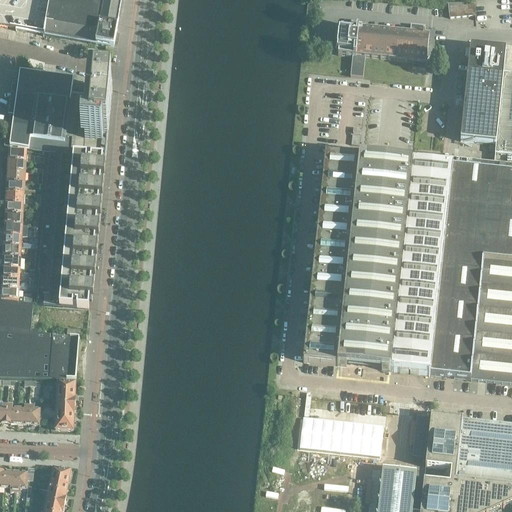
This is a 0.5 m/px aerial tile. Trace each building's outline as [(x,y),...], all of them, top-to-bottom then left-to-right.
[(0,0),(0,31),(117,53),(125,0),(0,0)] [(428,56),(428,46),(429,43),(429,38),(424,38),(424,36),(423,36),(425,28),(411,26),(410,36),(341,29),(341,31),(339,31),(339,35),(338,35),(337,49),(337,53),(338,53),(338,55),(353,57),(350,77),(363,78),(365,58),(413,63),(412,70),(425,71),(426,65),(427,65),(427,59),(428,56)] [(461,142),(496,145),(504,75),(506,52),(497,51),(497,48),(486,47),(486,50),(470,48),(461,142)] [(73,80),(20,72),(10,148),(47,154),(71,155),(72,140),(66,140),(71,104),(70,104),(72,94),(71,94),(73,80)] [(511,75),(504,75),(496,145),(511,146),(511,75)] [(81,95),(72,94),(70,104),(71,104),(66,140),(72,140),(71,155),(71,157),(73,157),(83,158),(105,160),(112,91),(100,90),(99,90),(99,87),(90,86),(89,96),(81,95)] [(352,136),(351,145),(359,146),(360,137),(352,136)] [(511,146),(496,145),(494,165),(501,166),(511,166),(511,146)] [(9,159),(9,163),(27,164),(27,156),(27,153),(9,152),(9,154),(8,154),(7,159),(9,159)] [(70,156),(49,154),(38,271),(39,271),(36,307),(59,309),(88,311),(89,311),(90,302),(92,302),(93,294),(70,292),(83,158),(73,157),(71,157),(70,157),(70,156)] [(324,172),(324,173),(357,177),(359,158),(329,155),(329,154),(327,154),(327,155),(326,155),(325,157),(326,157),(326,159),(325,170),(325,172),(324,172)] [(413,164),(390,372),(408,374),(431,376),(453,169),(450,168),(441,167),(442,159),(414,156),(413,164)] [(83,158),(73,157),(59,309),(88,311),(89,311),(90,302),(92,302),(93,294),(98,243),(98,240),(99,232),(105,160),(83,158)] [(341,331),(339,348),(337,366),(390,372),(413,164),(401,163),(359,158),(357,177),(355,194),(353,211),(351,228),(350,245),(348,262),(346,279),(344,297),(342,314),(341,331)] [(471,381),(471,382),(474,356),(476,333),(478,309),(481,285),(484,261),(511,263),(511,166),(501,166),(494,165),(450,160),(450,168),(453,169),(431,376),(471,381)] [(8,171),(8,174),(26,175),(27,164),(9,163),(8,166),(7,166),(7,171),(8,171)] [(322,189),(322,190),(355,194),(357,177),(324,173),(324,174),(324,175),(324,176),(323,187),(323,189),(322,189)] [(7,182),(7,184),(26,185),(26,175),(8,174),(8,177),(6,177),(6,182),(7,182)] [(7,192),(7,195),(25,196),(34,196),(34,192),(25,192),(26,185),(7,184),(7,186),(6,186),(6,192),(7,192)] [(320,206),(320,207),(353,211),(355,194),(322,190),(322,192),(322,193),(321,204),(321,206),(320,206)] [(24,207),(25,196),(7,195),(7,197),(5,197),(5,202),(6,202),(6,206),(24,207)] [(24,207),(6,206),(6,208),(4,208),(4,212),(6,212),(6,216),(24,217),(24,207)] [(318,223),(318,225),(351,228),(353,211),(320,207),(320,209),(320,210),(321,210),(319,221),(319,223),(318,223)] [(5,224),(5,227),(23,228),(24,217),(6,216),(5,219),(4,219),(3,224),(5,224)] [(316,240),(316,242),(350,245),(351,228),(318,225),(318,226),(319,226),(317,238),(317,240),(316,240)] [(5,235),(4,238),(23,239),(23,228),(5,227),(5,230),(3,230),(3,234),(5,235)] [(36,250),(37,240),(33,239),(30,239),(29,246),(22,245),(23,239),(4,238),(4,240),(3,240),(2,245),(4,245),(4,248),(22,250),(22,249),(36,250)] [(314,257),(314,259),(348,262),(350,245),(316,242),(316,243),(317,243),(315,257),(314,257)] [(3,255),(3,259),(21,260),(22,250),(4,248),(4,251),(2,250),(2,255),(3,255)] [(3,266),(3,270),(21,271),(21,260),(3,259),(3,262),(1,262),(1,266),(3,266)] [(313,274),(312,276),(346,279),(348,262),(314,259),(314,260),(315,260),(315,262),(314,273),(313,274)] [(511,263),(484,261),(481,285),(511,288),(511,263)] [(2,276),(2,281),(20,282),(21,271),(3,270),(3,272),(1,272),(1,276),(2,276)] [(311,291),(311,293),(344,297),(346,279),(312,276),(312,277),(313,277),(313,279),(312,290),(311,292),(311,291)] [(2,287),(1,291),(20,293),(20,282),(2,281),(2,283),(0,283),(0,287),(2,287)] [(511,312),(511,288),(481,285),(478,309),(511,312)] [(32,300),(19,299),(20,293),(1,291),(1,294),(0,293),(0,297),(1,298),(1,302),(19,303),(19,304),(32,306),(32,300)] [(309,309),(309,310),(342,314),(344,297),(311,293),(310,294),(311,294),(311,296),(310,307),(310,309),(309,309)] [(0,301),(0,380),(76,382),(80,339),(39,335),(42,308),(33,306),(32,306),(0,301)] [(511,337),(511,312),(478,309),(476,333),(511,337)] [(307,326),(307,327),(341,331),(342,314),(309,310),(309,311),(309,313),(308,324),(308,326),(307,326)] [(305,343),(305,344),(339,348),(341,331),(307,327),(307,328),(307,329),(307,330),(306,341),(306,343),(305,343)] [(68,330),(67,338),(77,339),(79,339),(80,332),(68,330)] [(511,337),(476,333),(474,356),(511,360),(511,337)] [(303,360),(303,363),(304,363),(304,362),(337,366),(339,348),(305,344),(305,346),(306,346),(305,347),(306,347),(304,358),(304,360),(303,360)] [(511,360),(474,356),(471,382),(471,381),(511,385),(511,360)] [(57,382),(56,396),(75,398),(76,384),(74,384),(74,383),(57,382)] [(56,396),(56,409),(75,409),(75,398),(56,396)] [(8,405),(7,426),(18,426),(19,409),(12,409),(13,405),(8,405)] [(19,409),(18,426),(29,427),(30,406),(26,406),(23,406),(23,410),(19,409)] [(30,406),(29,427),(40,427),(40,426),(40,423),(40,419),(41,415),(41,410),(34,410),(34,406),(30,406)] [(56,409),(55,420),(74,421),(75,409),(56,409)] [(463,421),(431,418),(425,469),(426,469),(427,469),(451,471),(449,485),(425,483),(425,482),(423,482),(420,511),(494,511),(511,504),(511,427),(463,422),(463,421)] [(55,420),(55,431),(56,431),(55,432),(74,433),(74,421),(55,420)] [(52,472),(50,482),(69,485),(71,472),(53,471),(53,472),(52,472)] [(383,471),(378,511),(411,511),(416,474),(383,471)] [(6,473),(5,490),(10,490),(10,494),(16,494),(17,474),(6,473)] [(17,474),(16,494),(21,495),(21,491),(27,491),(28,483),(28,479),(28,476),(27,476),(28,474),(17,474)] [(50,482),(48,493),(67,497),(69,485),(50,482)] [(48,493),(46,505),(64,508),(67,497),(48,493)]
